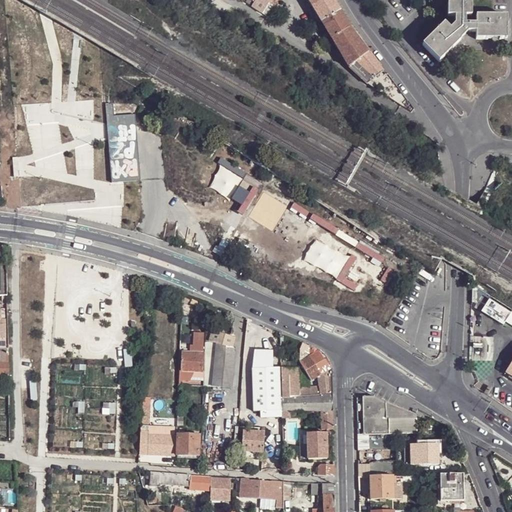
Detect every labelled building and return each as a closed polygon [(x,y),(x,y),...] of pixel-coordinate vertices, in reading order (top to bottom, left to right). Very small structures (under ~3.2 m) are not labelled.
[(254,0),(250,7),(261,14),(268,4),(275,8),(279,1),(277,0),(254,0)] [(333,0),(308,0),(350,68),(368,54),(356,37),(350,28),(340,11),(333,0)] [(511,0),(447,0),(448,16),(455,16),(455,24),(450,29),(444,23),(423,45),(440,61),(462,40),(461,39),(468,32),(476,32),(476,39),(507,39),(506,16),(476,15),(476,24),(466,24),(466,16),(471,16),(471,0),(511,0)] [(375,63),(368,54),(350,68),(368,84),(383,73),(375,63)] [(110,181),(139,179),(135,114),(113,115),(112,103),(106,103),(110,181)] [(318,230),(381,268),(389,255),(325,217),(318,230)] [(242,276),(272,282),(275,267),(246,260),(242,276)] [(156,284),(148,281),(147,294),(155,294),(156,284)] [(191,297),(183,294),(183,301),(189,304),(191,297)] [(273,339),(277,327),(246,319),(243,331),(273,339)] [(233,348),(236,337),(212,331),(206,331),(206,332),(205,340),(218,343),(233,348)] [(206,332),(195,332),(194,345),(191,345),(191,351),(205,352),(205,340),(206,332)] [(214,386),(218,343),(205,340),(205,352),(204,372),(204,381),(204,386),(214,386)] [(218,343),(214,386),(232,388),(236,352),(233,348),(218,343)] [(309,354),(309,346),(301,343),(299,351),(307,353),(309,354)] [(309,356),(319,350),(314,348),(309,346),(309,354),(309,356)] [(300,362),(311,381),(317,377),(330,369),(330,366),(330,364),(328,362),(327,358),(324,355),(322,353),(321,351),(319,350),(309,356),(307,357),(300,362)] [(190,371),(203,372),(203,353),(183,352),(182,371),(190,371)] [(281,368),(282,397),(298,397),(319,395),(320,394),(318,387),(298,387),(298,368),(296,368),(296,362),(281,363),(281,368)] [(331,393),(330,369),(317,377),(320,394),(331,393)] [(279,370),(253,371),(254,413),(280,412),(279,370)] [(182,371),(181,371),(181,380),(189,380),(190,371),(182,371)] [(190,371),(189,380),(204,381),(204,372),(203,372),(190,371)] [(282,397),(282,410),(291,410),(323,412),(332,413),(331,393),(320,394),(319,395),(298,397),(282,397)] [(388,434),(385,402),(374,396),(363,397),(363,434),(388,434)] [(151,398),(142,397),(140,429),(140,438),(139,454),(139,456),(174,457),(175,439),(174,439),(174,429),(150,429),(151,398)] [(417,433),(417,415),(385,402),(388,434),(396,434),(417,433)] [(291,410),(282,410),(283,418),(292,418),(291,410)] [(332,413),(323,412),(324,429),(329,430),(329,433),(333,433),(332,413)] [(262,452),(264,433),(243,431),(241,451),(255,452),(262,452)] [(308,459),(327,459),(326,433),(307,433),(308,459)] [(199,456),(200,435),(185,435),(177,434),(176,455),(177,455),(198,456),(199,456)] [(369,447),(368,435),(358,435),(358,447),(369,447)] [(396,450),(396,435),(368,435),(369,447),(369,448),(375,450),(376,448),(381,450),(382,449),(388,450),(388,448),(396,450)] [(439,452),(441,452),(441,439),(416,439),(416,445),(439,444),(439,452)] [(439,452),(439,444),(416,445),(410,445),(411,461),(411,465),(439,464),(439,452)] [(397,475),(397,460),(388,462),(388,461),(383,462),(382,462),(377,463),(376,461),(370,463),(370,465),(358,465),(358,476),(397,475)] [(318,476),(334,477),(333,465),(321,464),(318,467),(318,472),(318,476)] [(190,486),(190,475),(175,473),(147,472),(147,475),(151,475),(151,485),(160,486),(160,484),(190,486)] [(463,501),(463,474),(440,475),(441,501),(463,501)] [(200,476),(190,475),(190,486),(189,489),(210,490),(210,487),(211,476),(200,476)] [(221,477),(211,476),(210,487),(210,490),(210,496),(230,497),(230,478),(228,477),(221,477)] [(393,485),(392,476),(370,476),(371,500),(377,500),(393,499),(393,498),(393,485)] [(284,509),(284,494),(283,487),(284,481),(242,478),(240,497),(276,500),(275,508),(284,509)] [(324,495),(334,495),(334,484),(322,483),(323,495),(324,495)] [(334,511),(334,495),(324,495),(324,496),(324,505),(324,510),(324,511),(334,511)] [(393,511),(393,499),(377,500),(377,502),(377,508),(377,511),(393,511)]
